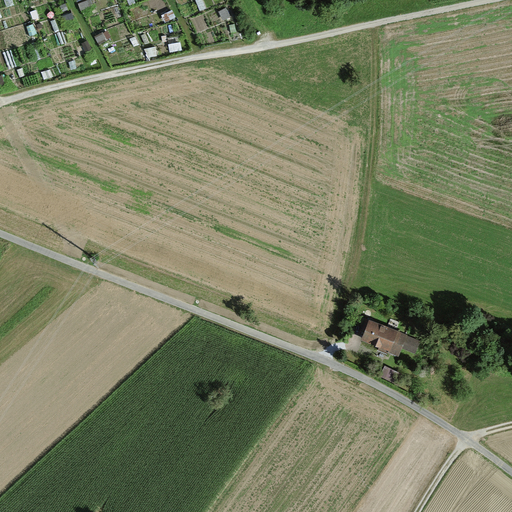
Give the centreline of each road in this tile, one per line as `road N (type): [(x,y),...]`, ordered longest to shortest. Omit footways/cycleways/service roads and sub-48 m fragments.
road 1 (track): [(0,234),(334,363),(424,409),(511,475)]
road 2 (track): [(0,103),(202,53),(494,0)]
road 3 (track): [(418,511),(465,438),(511,425)]
